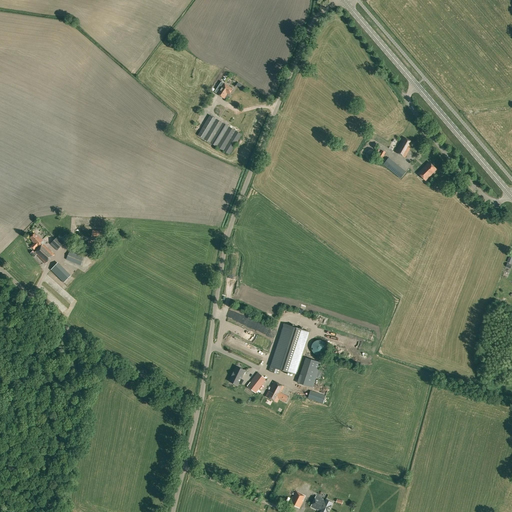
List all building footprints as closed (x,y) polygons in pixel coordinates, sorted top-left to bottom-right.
[(229,95),(233,89),(224,83),(216,93),(224,99),(224,98),(225,99),(229,94),(229,95)] [(230,154),(242,135),(210,116),(198,135),(230,154)] [(405,157),(413,142),(403,137),(395,152),(405,157)] [(401,178),(406,172),(389,158),(384,164),(401,178)] [(425,180),(437,169),(429,162),(418,173),(425,180)] [(35,233),(30,238),(33,240),(32,241),(35,243),(31,247),(34,249),(38,245),(40,247),(42,245),(40,243),(43,241),(38,235),(37,236),(35,233)] [(57,251),(64,244),(57,237),(50,244),(57,251)] [(54,255),(43,244),(40,247),(35,252),(33,251),(31,253),(35,257),(37,255),(45,264),(54,255)] [(81,255),(83,248),(73,244),(71,247),(70,251),(77,254),(81,255)] [(81,265),(84,257),(70,252),(67,259),(81,265)] [(309,332),(285,324),(278,345),(302,353),(309,332)] [(295,374),(302,353),(278,345),(271,366),(281,370),(295,374)] [(313,387),(314,385),(321,362),(306,358),(298,383),(313,387)] [(237,366),(229,381),(237,385),(245,370),(237,366)] [(256,393),(267,379),(258,372),(247,386),(256,393)] [(285,402),(288,397),(281,393),(284,387),(274,381),(269,391),(266,396),(276,402),(277,400),(278,401),(279,399),(285,402)] [(326,396),(310,391),(308,398),(323,403),(326,396)] [(299,508),(306,496),(296,491),(289,503),(299,508)] [(327,511),(332,503),(330,503),(331,502),(326,499),(325,500),(316,495),(311,506),(320,511),(319,511),(327,511)]
